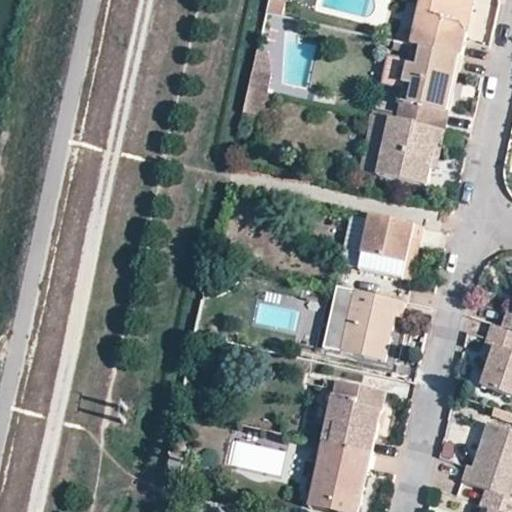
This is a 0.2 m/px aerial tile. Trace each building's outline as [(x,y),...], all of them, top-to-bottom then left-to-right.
[(430,24),(420,31),(417,42),(467,53),(472,31),(463,30),(466,21),(476,14),(479,0),(427,0),(426,4),(432,13),(430,24)] [(432,13),(426,4),(420,31),(430,24),(432,13)] [(463,30),(472,31),(476,14),(466,21),(463,30)] [(467,53),(417,42),(405,98),(455,109),(460,87),(455,86),(458,71),(463,73),(467,53)] [(399,86),(403,59),(386,57),(383,84),(399,86)] [(275,75),(257,71),(254,84),(271,88),(275,75)] [(377,173),(385,118),(373,116),(365,172),(377,173)] [(445,150),(450,129),(395,117),(383,173),(431,185),(436,167),(439,148),(445,150)] [(439,148),(436,167),(441,167),(445,150),(439,148)] [(425,241),(428,226),(377,214),(364,265),(410,275),(418,239),(425,241)] [(343,349),(358,287),(342,284),(328,346),(343,349)] [(406,318),(410,300),(358,287),(343,349),(388,360),(398,316),(406,318)] [(511,347),(511,326),(506,325),(497,321),(490,341),(499,344),(511,347)] [(511,347),(499,344),(497,348),(494,360),(485,383),(511,392),(511,347)] [(494,360),(497,348),(489,345),(485,357),(494,360)] [(326,442),(375,453),(382,421),(375,420),(378,409),(384,411),(389,392),(338,382),(323,442),(326,442)] [(375,420),(382,421),(384,411),(378,409),(375,420)] [(489,418),(482,440),(488,442),(496,420),(489,418)] [(469,462),(463,479),(487,487),(511,495),(511,426),(496,420),(488,442),(482,440),(474,463),(469,462)] [(366,472),(371,469),(375,453),(326,442),(319,476),(315,492),(311,506),(335,511),(358,511),(361,472),(366,472)] [(361,472),(358,511),(361,511),(371,469),(366,472),(361,472)] [(315,492),(319,476),(310,474),(307,490),(315,492)] [(511,511),(511,495),(487,487),(481,503),(484,504),(493,507),(490,511),(511,511)]
